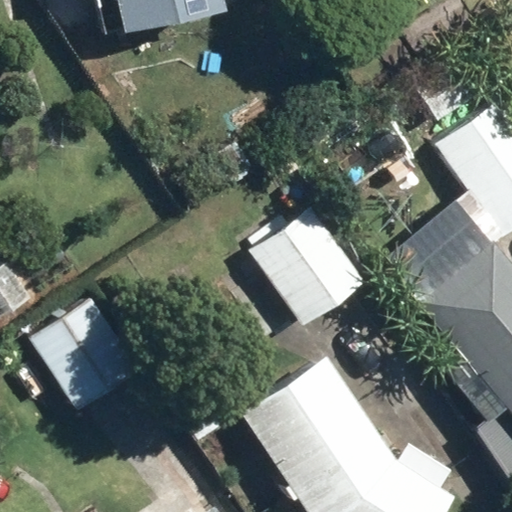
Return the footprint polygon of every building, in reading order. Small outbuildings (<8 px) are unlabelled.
[(37,0),(38,3),(66,0),(76,0),(82,41),(194,28),(190,0),(37,0)] [(458,47),(402,93),(430,128),(486,82),(458,47)] [(511,116),(495,92),(426,140),(493,235),(511,221),(511,116)] [(298,204),(236,245),(292,330),(354,288),(298,204)] [(511,293),(455,228),(404,272),(423,293),(399,315),(485,413),(453,440),(505,500),(511,494),(511,293)] [(9,255),(0,260),(0,318),(35,296),(9,255)] [(80,300),(17,342),(63,412),(126,370),(80,300)] [(420,511),(429,498),(372,462),(307,365),(220,422),(281,511),(420,511)]
